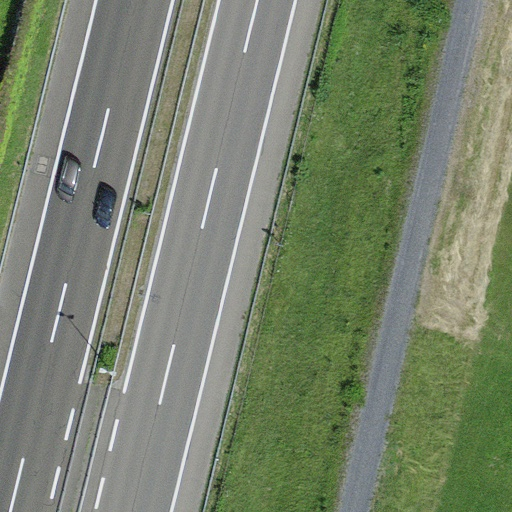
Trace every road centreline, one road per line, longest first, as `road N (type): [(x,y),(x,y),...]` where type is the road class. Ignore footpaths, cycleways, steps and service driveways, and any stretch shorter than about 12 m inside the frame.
road 1 (motorway): [(129,0),(6,511)]
road 2 (motorway): [(134,511),(257,0)]
road 3 (track): [(367,511),(488,0)]
